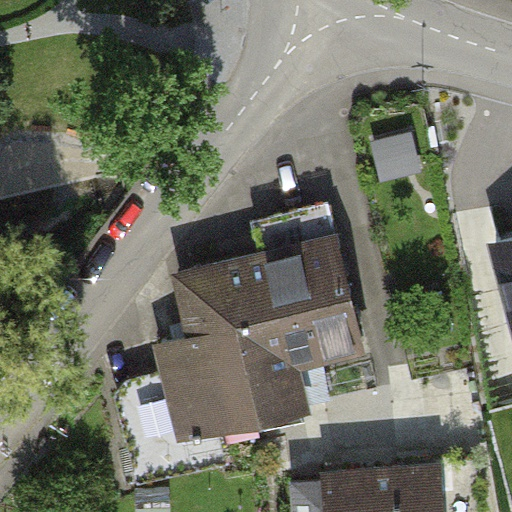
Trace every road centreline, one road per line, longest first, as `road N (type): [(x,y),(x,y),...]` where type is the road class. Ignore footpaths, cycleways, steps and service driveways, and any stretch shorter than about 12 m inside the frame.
road 1 (unclassified): [(326,0),(298,47),(0,419)]
road 2 (tertiary): [(511,56),(406,17),(326,0)]
